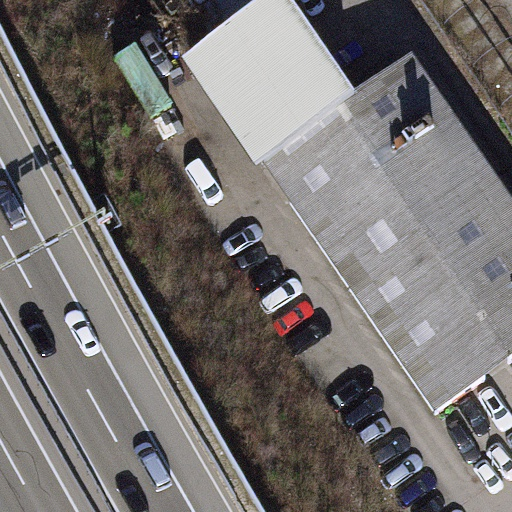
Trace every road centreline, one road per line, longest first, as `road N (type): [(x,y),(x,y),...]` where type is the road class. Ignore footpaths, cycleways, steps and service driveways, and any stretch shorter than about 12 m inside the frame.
road 1 (unknown): [(283,229),(470,511)]
road 2 (motorway): [(165,511),(0,219)]
